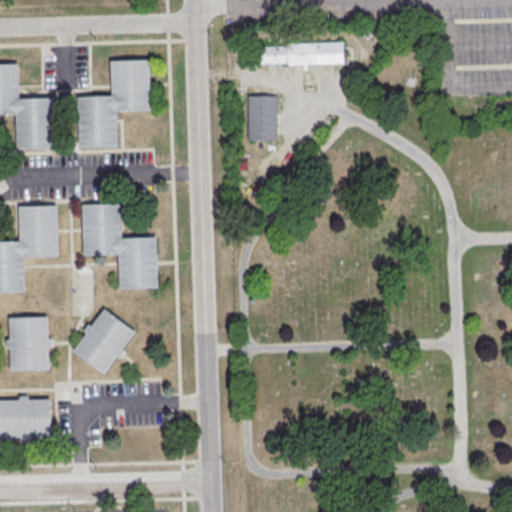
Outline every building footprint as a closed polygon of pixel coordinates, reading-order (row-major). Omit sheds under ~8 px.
[(347,64),(291,66),(291,63),(262,64),(262,46),(291,46),(290,44),(346,42),(347,64)] [(150,58),(152,110),(117,111),(118,146),(80,147),(78,97),(113,95),(111,60),(150,58)] [(58,149),(56,98),(21,99),(19,64),(0,64),(0,115),(17,115),(19,150),(58,149)] [(250,96),(280,96),(280,140),(250,140),(250,96)] [(83,204),(121,203),(123,237),(157,236),(159,287),(120,289),(118,253),(84,254),(83,204)] [(0,241),(0,291),(25,291),(25,257),(58,256),(57,205),(19,206),(20,241),(0,241)] [(73,350),(105,308),(135,331),(103,373),(73,350)] [(48,316),(49,369),(11,370),(9,317),(48,316)] [(0,399),(51,398),(52,437),(0,438),(0,399)]
